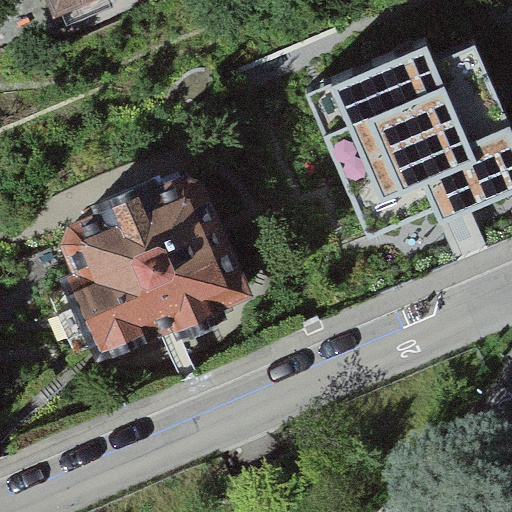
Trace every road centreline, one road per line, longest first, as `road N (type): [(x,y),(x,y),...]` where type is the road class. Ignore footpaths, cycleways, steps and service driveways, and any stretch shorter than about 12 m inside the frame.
road 1 (residential): [(17,511),(511,309)]
road 2 (residential): [(511,385),(407,511)]
